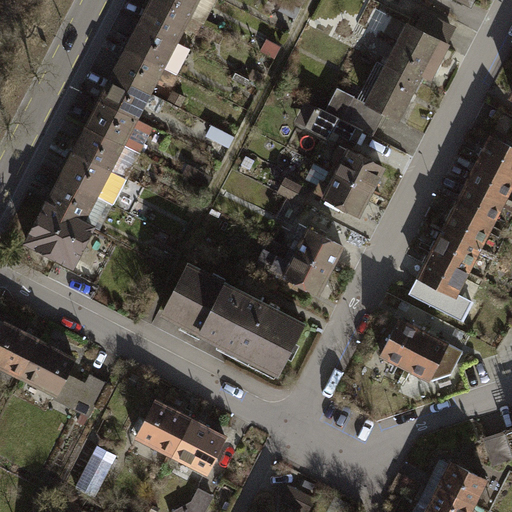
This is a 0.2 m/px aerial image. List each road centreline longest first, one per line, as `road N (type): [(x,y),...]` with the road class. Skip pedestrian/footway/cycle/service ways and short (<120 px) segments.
road 1 (residential): [(290,427),(511,0)]
road 2 (residential): [(0,281),(290,427)]
road 3 (residential): [(290,427),(345,451),(366,451),(511,398)]
road 4 (unclassified): [(0,186),(95,0)]
